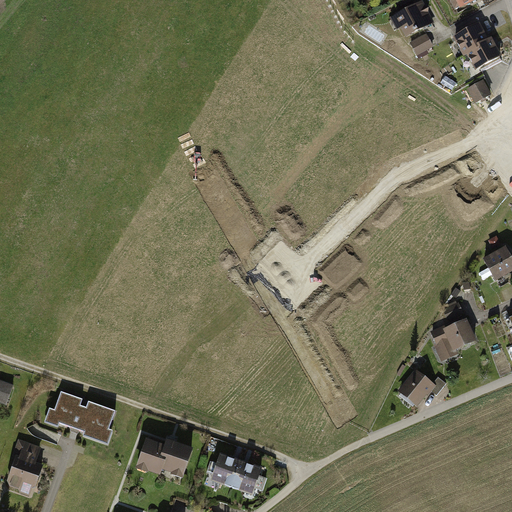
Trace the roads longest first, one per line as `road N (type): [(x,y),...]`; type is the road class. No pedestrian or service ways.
road 1 (unknown): [(186,168),(298,365),(310,359),(359,443)]
road 2 (track): [(0,357),(279,456),(306,474)]
road 3 (unknown): [(511,111),(473,143),(405,174),(303,257),(253,286)]
road 4 (residential): [(259,511),(338,454),(511,379)]
road 5 (track): [(327,0),(354,38),(475,114),(499,98)]
